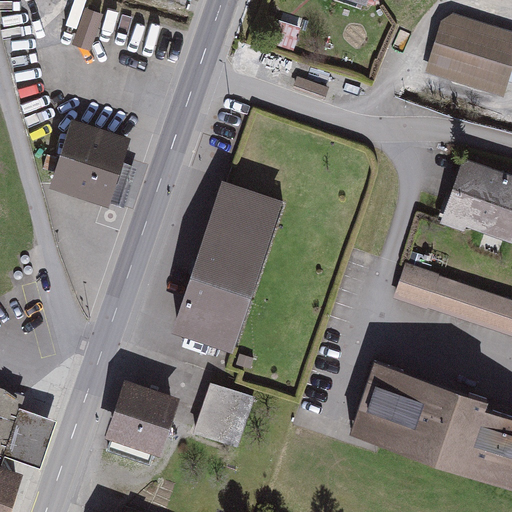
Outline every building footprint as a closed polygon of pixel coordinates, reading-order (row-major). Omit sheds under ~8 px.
[(511,52),(511,37),(447,16),(428,76),(497,98),(511,52)] [(130,135),(72,116),(50,184),(108,203),(130,135)] [(511,240),(511,182),(460,166),(442,223),(511,244),(511,240)] [(281,204),(221,186),(175,332),(236,351),(281,204)] [(511,304),(410,271),(400,301),(511,338),(511,304)] [(511,419),(361,370),(341,431),(511,486),(511,419)] [(197,435),(243,446),(256,395),(210,384),(197,435)] [(177,408),(124,388),(102,446),(155,466),(177,408)] [(17,399),(0,394),(0,454),(1,455),(17,399)] [(40,465),(56,418),(21,406),(5,453),(40,465)] [(0,511),(12,479),(0,474),(0,511)]
